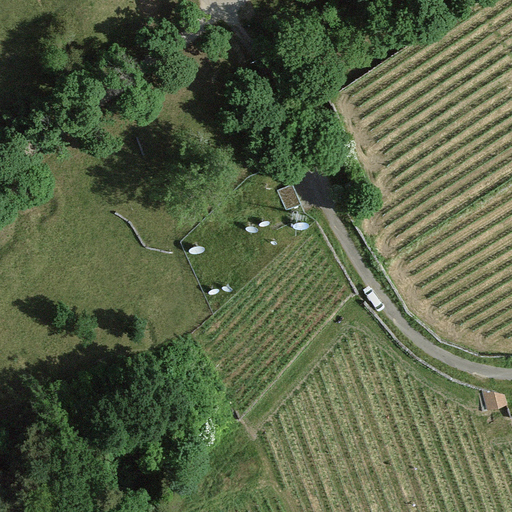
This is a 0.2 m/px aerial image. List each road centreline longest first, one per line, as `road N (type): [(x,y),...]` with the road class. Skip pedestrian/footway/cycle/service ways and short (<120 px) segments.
road 1 (track): [(227,6),(316,185),(389,307),(435,352),(490,375),(511,373)]
road 2 (track): [(227,6),(0,165)]
